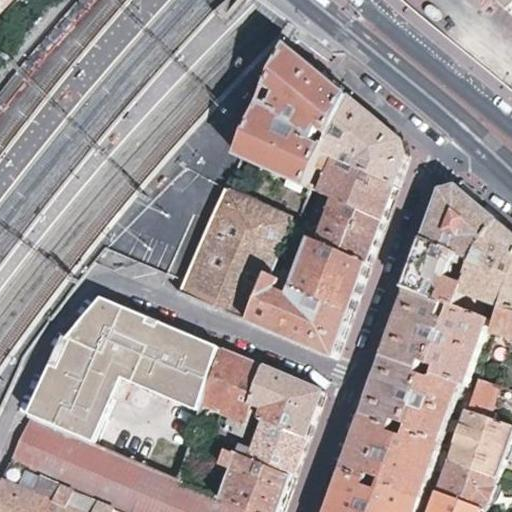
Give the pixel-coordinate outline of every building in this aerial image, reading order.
[(0,0),(0,29),(18,10),(26,0),(0,0)] [(511,0),(499,0),(508,8),(511,12),(511,0)] [(327,76),(294,50),(292,48),(240,160),(310,192),(319,175),(329,153),(355,99),(327,76)] [(383,122),(355,99),(329,153),(347,163),(351,156),(362,162),(359,169),(377,179),(378,176),(400,188),(406,172),(411,157),(406,140),(383,122)] [(347,163),(329,153),(319,175),(329,179),(321,197),(335,202),(388,222),(394,204),(400,188),(378,176),(377,179),(359,169),(347,163)] [(489,237),(502,221),(485,207),(463,188),(447,192),(438,217),(429,242),(449,251),(455,236),(463,240),(467,239),(460,255),(479,263),(489,237)] [(296,223),(226,189),(179,292),(215,307),(249,321),(270,278),(291,233),(296,223)] [(335,202),(317,244),(371,267),(380,245),(388,222),(335,202)] [(511,229),(502,221),(489,237),(479,263),(467,296),(505,311),(511,291),(511,229)] [(293,287),(355,313),(363,290),(371,267),(317,244),(312,242),(293,287)] [(467,296),(479,263),(460,255),(449,251),(429,242),(419,268),(411,292),(461,311),(467,296)] [(270,278),(249,321),(339,358),(347,336),(355,313),(293,287),(288,299),(274,292),(279,281),(270,278)] [(511,291),(505,311),(500,325),(496,335),(511,339),(511,291)] [(387,358),(424,371),(426,366),(440,371),(438,376),(463,385),(467,387),(493,322),(461,311),(411,292),(399,324),(387,358)] [(122,317),(125,309),(102,299),(83,323),(68,344),(50,382),(33,420),(100,448),(128,383),(203,414),(207,402),(227,352),(140,315),(136,323),(122,317)] [(134,312),(125,309),(122,317),(136,323),(140,315),(134,312)] [(248,360),(227,352),(207,402),(223,410),(217,423),(244,434),(249,420),(251,415),(255,403),(269,369),(248,360)] [(424,371),(387,358),(376,387),(365,417),(395,427),(396,423),(411,428),(409,433),(441,444),(463,385),(438,376),(437,382),(422,376),(424,371)] [(299,382),(269,369),(255,403),(267,408),(262,420),(268,422),(310,438),(318,416),(324,399),(324,394),(323,392),(299,382)] [(502,388),(479,381),(468,413),(490,421),(502,388)] [(511,429),(490,421),(468,413),(451,457),(500,475),(511,436),(511,429)] [(251,415),(249,420),(265,427),(268,422),(262,420),(251,415)] [(217,423),(201,416),(197,428),(239,445),(244,434),(217,423)] [(395,427),(365,417),(355,444),(345,473),(369,481),(372,476),(384,480),(382,486),(421,500),(441,444),(409,433),(407,438),(393,433),(395,427)] [(100,448),(33,420),(0,491),(0,511),(250,511),(224,501),(214,497),(176,481),(100,448)] [(303,458),(310,438),(268,422),(265,427),(253,454),(249,452),(247,457),(296,478),(303,458)] [(197,428),(176,481),(214,497),(226,468),(221,466),(227,451),(236,455),(237,452),(239,445),(197,428)] [(247,457),(237,452),(236,455),(227,451),(221,466),(226,468),(236,472),(224,501),(250,511),(283,511),(287,503),(296,478),(247,457)] [(500,475),(451,457),(438,492),(488,511),(500,475)] [(226,468),(214,497),(224,501),(236,472),(226,468)] [(416,511),(421,500),(382,486),(380,492),(367,487),(369,481),(345,473),(335,501),(330,511),(416,511)] [(488,511),(438,492),(431,511),(488,511)]
